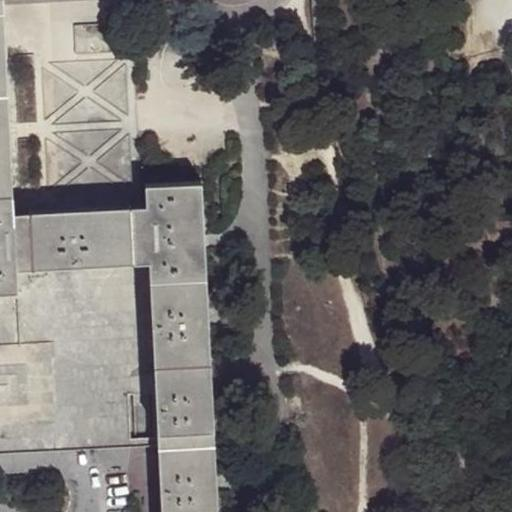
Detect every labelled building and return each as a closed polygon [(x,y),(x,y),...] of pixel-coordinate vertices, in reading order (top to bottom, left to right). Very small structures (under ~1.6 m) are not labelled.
[(123,4),(2,9),(6,96),(10,187),(12,210),(24,211),(124,205),(140,205),(140,184),(133,183),(132,152),(123,4)] [(0,187),(10,187),(6,96),(0,96),(0,187)] [(195,182),(140,184),(140,205),(124,205),(127,262),(143,260),(144,280),(200,279),(195,182)] [(12,210),(10,187),(0,187),(0,288),(13,288),(13,267),(27,267),(24,211),(12,210)] [(127,262),(124,205),(24,211),(27,267),(127,262)] [(0,288),(0,455),(153,448),(153,443),(124,443),(121,396),(150,395),(149,363),(144,280),(143,260),(127,262),(27,267),(13,267),(13,288),(0,288)] [(205,360),(200,279),(144,280),(149,363),(205,360)] [(208,426),(205,360),(149,363),(150,395),(153,428),(208,426)] [(153,443),(153,448),(157,511),(200,511),(213,511),(208,426),(153,428),(153,443)]
